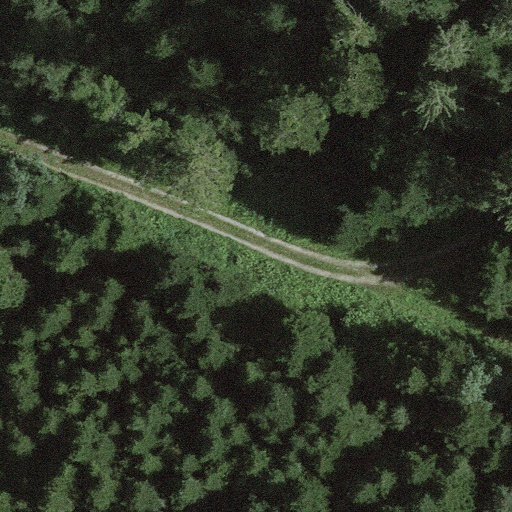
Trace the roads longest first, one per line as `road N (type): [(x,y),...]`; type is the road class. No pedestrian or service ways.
road 1 (track): [(511,221),(379,286),(0,147)]
road 2 (track): [(379,286),(511,332)]
